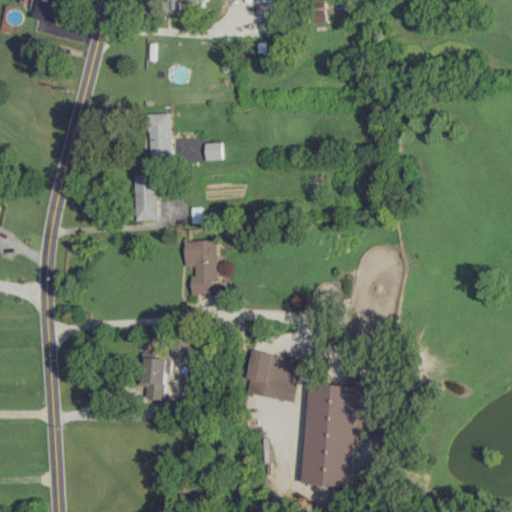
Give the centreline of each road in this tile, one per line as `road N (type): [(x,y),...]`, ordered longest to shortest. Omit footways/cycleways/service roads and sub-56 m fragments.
road 1 (tertiary): [(42,287),(53,210),(106,0)]
road 2 (tertiary): [(58,511),(42,287)]
